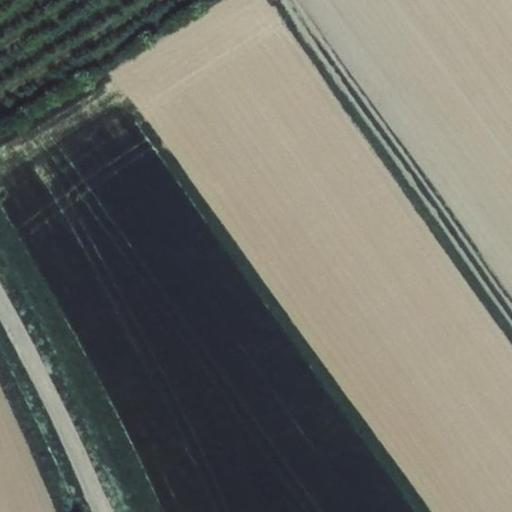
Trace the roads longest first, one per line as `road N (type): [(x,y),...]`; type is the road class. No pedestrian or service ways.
road 1 (track): [(511,327),(280,0)]
road 2 (track): [(0,301),(102,511)]
